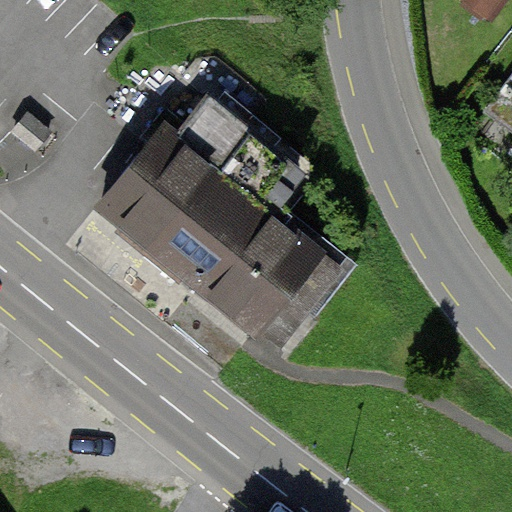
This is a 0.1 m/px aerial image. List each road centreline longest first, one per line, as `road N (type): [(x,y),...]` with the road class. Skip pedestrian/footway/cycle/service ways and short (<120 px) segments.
road 1 (primary): [(306,511),(0,265)]
road 2 (residential): [(511,336),(468,286),(415,194),(378,95),(359,0)]
